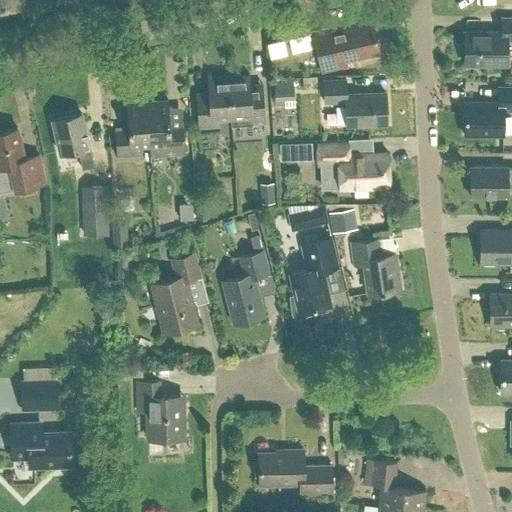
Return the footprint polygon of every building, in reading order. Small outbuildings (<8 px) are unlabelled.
[(0,0),(0,10),(22,5),(21,0),(0,0)] [(464,30),(463,63),(505,63),(506,39),(511,38),(511,16),(501,16),(501,30),(464,30)] [(314,45),(320,72),(345,66),(343,59),(377,51),(370,19),(347,24),(346,22),(326,27),(326,28),(316,30),(316,29),(287,35),(290,50),(314,45)] [(285,51),(281,36),(265,40),(268,55),(285,51)] [(227,74),(230,116),(243,115),(243,124),(263,122),(261,92),(260,81),(249,82),(248,73),(227,74)] [(230,116),(227,74),(205,76),(207,95),(195,96),(197,126),(217,125),(217,117),(230,116)] [(302,75),(302,84),(317,83),(316,75),(302,75)] [(345,93),(344,78),(322,79),(323,101),(344,100),(345,124),(385,123),(384,91),(345,93)] [(294,98),(293,80),(273,81),(274,99),(294,98)] [(511,107),(511,85),(496,85),(496,100),(462,100),(462,133),(501,134),(501,108),(511,107)] [(167,98),(145,99),(149,144),(160,144),(161,152),(183,150),(181,124),(169,125),(167,98)] [(149,144),(145,99),(125,101),(127,128),(113,129),(115,155),(137,153),(136,145),(149,144)] [(87,145),(79,111),(51,118),(58,151),(76,147),(80,166),(93,163),(89,144),(87,145)] [(24,156),(17,126),(0,129),(0,190),(14,187),(15,189),(45,182),(39,153),(24,156)] [(193,132),(195,144),(214,140),(212,128),(193,132)] [(347,153),(346,140),(315,141),(316,163),(336,162),(337,187),(387,185),(386,152),(347,153)] [(511,184),(511,165),(469,165),(468,194),(505,195),(505,184),(511,184)] [(261,201),(274,201),(273,181),(260,182),(261,201)] [(81,185),(83,233),(84,233),(106,232),(105,184),(81,185)] [(195,199),(196,215),(207,215),(206,198),(195,199)] [(295,223),(308,220),(309,225),(328,221),(324,203),(305,208),(292,210),(295,223)] [(328,203),(330,211),(352,207),(352,203),(328,203)] [(333,230),(356,226),(352,207),(330,211),(333,230)] [(257,228),(254,211),(247,212),(250,229),(257,228)] [(112,223),(113,244),(127,243),(126,222),(112,223)] [(477,261),(511,261),(511,228),(478,228),(477,261)] [(181,245),(189,244),(187,231),(179,233),(181,245)] [(106,248),(106,232),(84,233),(84,250),(102,250),(102,248),(106,248)] [(248,235),(253,251),(261,249),(257,233),(248,235)] [(289,272),(294,293),(289,294),(292,311),(293,314),(296,315),(299,316),(315,310),(314,307),(331,303),(324,269),(340,266),(332,234),(299,241),(305,268),(289,272)] [(380,254),(378,238),(351,241),(354,265),(364,264),(368,293),(401,288),(396,252),(380,254)] [(253,275),(267,271),(261,249),(253,251),(238,255),(242,273),(221,278),(232,322),(263,314),(253,275)] [(128,284),(128,251),(116,251),(116,284),(128,284)] [(149,283),(162,331),(197,322),(186,279),(200,276),(193,252),(169,258),(174,277),(149,283)] [(511,323),(511,292),(488,292),(488,324),(511,323)] [(511,358),(499,358),(498,391),(511,390),(511,358)] [(136,374),(136,362),(118,362),(119,374),(136,374)] [(20,379),(21,409),(58,407),(57,377),(55,377),(54,365),(23,367),(23,379),(20,379)] [(159,394),(159,380),(135,380),(136,409),(145,409),(146,436),(182,435),(181,394),(159,394)] [(40,431),(40,422),(11,422),(12,455),(28,454),(29,464),(69,462),(68,431),(40,431)] [(301,463),(301,447),(281,447),(281,450),(256,451),(257,482),(296,481),(296,492),(330,491),(329,462),(301,463)] [(380,485),(378,504),(421,509),(424,489),(392,485),(394,460),(365,457),(362,483),(380,485)]
